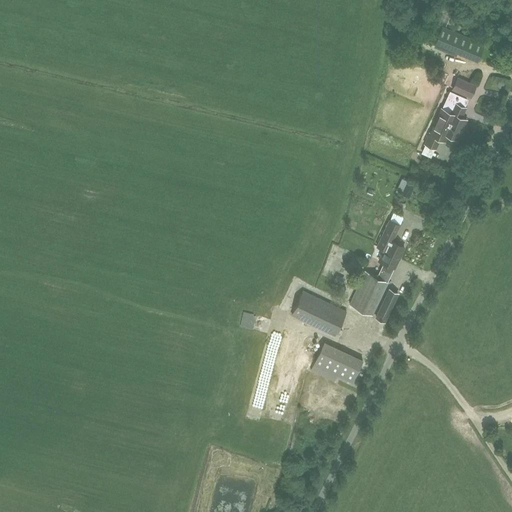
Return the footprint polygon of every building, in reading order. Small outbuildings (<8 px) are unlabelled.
[(440,36),(457,44),(454,51),(476,60),(483,45),(444,29),(440,36)] [(470,97),(475,86),(457,78),(452,89),(470,97)] [(454,103),(450,113),(441,109),(430,134),(429,133),(424,144),(435,149),(440,139),(445,141),(447,135),(449,136),(449,138),(454,140),(456,139),(457,139),(466,120),(461,118),(465,108),(454,103)] [(406,180),(399,193),(408,197),(414,185),(406,180)] [(366,273),(351,305),(373,315),(388,283),(387,283),(404,248),(392,242),(399,225),(390,221),(378,247),(385,250),(373,276),(366,273)] [(345,273),(350,264),(342,259),(337,268),(345,273)] [(378,318),(386,322),(399,293),(391,290),(378,318)] [(346,311),(320,299),(303,291),(292,315),(335,335),(346,311)] [(351,382),(362,360),(324,342),(314,364),(351,382)]
